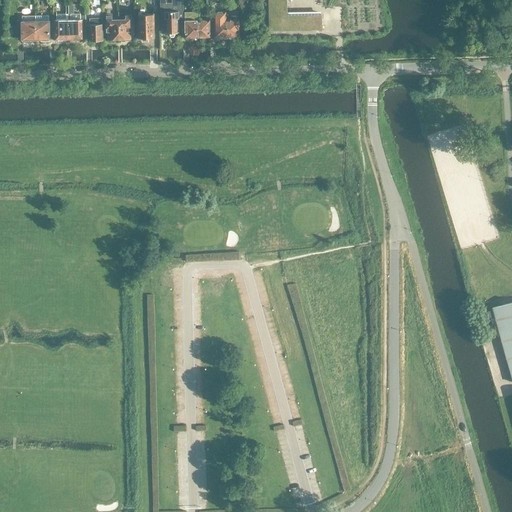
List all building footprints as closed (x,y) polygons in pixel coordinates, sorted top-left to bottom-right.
[(179,18),(179,16),(179,13),(183,13),(183,11),(182,3),(182,0),(172,0),(172,6),(169,6),(169,11),(165,12),(165,19),(167,18),(167,33),(170,33),(170,35),(171,37),(174,36),(175,35),(175,33),(177,33),(177,18),(179,18)] [(322,30),(321,13),(320,13),(321,16),(307,16),(307,18),(301,18),(285,18),(285,0),(268,0),(270,31),(322,30)] [(154,38),(153,11),(152,11),(152,14),(146,14),(146,12),(139,12),(139,3),(134,3),(135,8),(135,17),(139,17),(140,34),(142,34),(143,38),(154,38)] [(131,31),(131,15),(131,14),(125,14),(126,19),(120,19),(120,17),(119,17),(119,39),(120,39),(121,39),(125,39),(126,38),(129,38),(129,31),(131,31)] [(119,39),(119,17),(118,17),(118,19),(112,19),(112,15),(107,15),(107,31),(109,31),(109,39),(112,39),(113,40),(117,40),(118,39),(119,39)] [(103,38),(103,20),(103,18),(90,18),(90,40),(103,40),(102,38),(103,38)] [(82,38),(82,24),(82,19),(68,20),(69,39),(75,38),(76,40),(80,40),(81,38),(82,38)] [(227,37),(226,19),(214,20),(214,37),(227,37)] [(240,37),(239,19),(226,19),(227,37),(240,37)] [(69,39),(68,20),(55,20),(56,39),(57,39),(58,41),(62,41),(63,39),(69,39)] [(198,38),(197,20),(185,20),(185,21),(179,21),(179,30),(185,29),(185,38),(198,38)] [(210,37),(210,24),(210,20),(197,20),(198,38),(210,37)] [(49,41),(49,22),(49,21),(35,22),(36,39),(41,39),(41,41),(49,41)] [(36,39),(35,22),(22,22),(22,41),(31,41),(31,39),(36,39)] [(9,27),(9,38),(17,38),(17,27),(9,27)] [(511,302),(492,308),(511,378),(511,302)]
